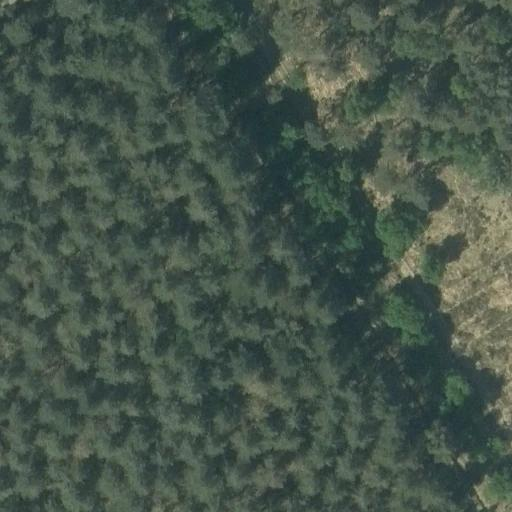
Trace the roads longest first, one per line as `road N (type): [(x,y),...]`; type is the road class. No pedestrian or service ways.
road 1 (track): [(155,0),(474,511)]
road 2 (track): [(511,443),(238,0)]
